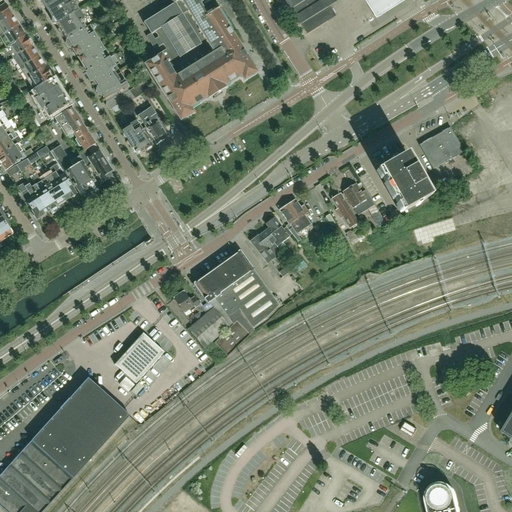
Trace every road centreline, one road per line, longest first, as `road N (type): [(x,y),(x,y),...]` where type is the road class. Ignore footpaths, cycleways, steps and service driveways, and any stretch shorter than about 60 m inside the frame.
road 1 (residential): [(0,387),(245,220),(440,103),(445,79)]
road 2 (secondary): [(0,359),(192,227)]
road 3 (residential): [(141,191),(18,0)]
road 4 (secondary): [(497,0),(400,54),(325,114)]
road 5 (secondary): [(192,227),(340,134)]
road 6 (secondary): [(325,114),(192,227)]
road 7 (secondary): [(381,109),(511,19)]
road 8 (unclassified): [(325,114),(259,0)]
road 9 (unknown): [(0,448),(89,366)]
